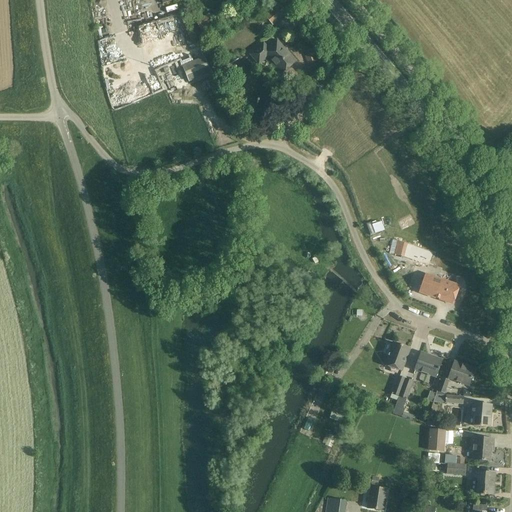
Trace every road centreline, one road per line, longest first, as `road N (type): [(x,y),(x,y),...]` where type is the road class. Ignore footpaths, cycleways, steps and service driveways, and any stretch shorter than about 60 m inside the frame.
road 1 (unclassified): [(120,511),(109,312),(60,112)]
road 2 (unclassified): [(511,392),(494,347),(404,310),(385,291),(329,181),(273,146)]
road 3 (secondary): [(511,296),(456,164),(327,0)]
road 4 (unclassified): [(511,245),(441,111),(351,0)]
road 5 (unclassified): [(273,146),(239,147),(142,174),(111,162),(60,112)]
